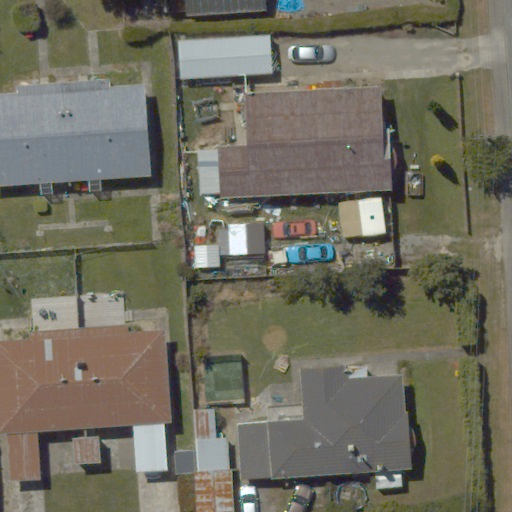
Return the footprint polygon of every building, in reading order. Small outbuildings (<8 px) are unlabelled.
[(161,0),(163,16),(262,12),(261,0),(161,0)] [(275,33),(181,35),(183,78),(276,76),(275,33)] [(143,83),(0,91),(0,182),(148,175),(143,83)] [(385,93),(247,95),(250,160),(220,162),(222,199),(389,192),(385,93)] [(159,325),(0,331),(0,381),(2,431),(4,481),(39,480),(38,429),(73,428),(74,464),(101,463),(100,427),(133,426),(135,476),(164,475),(163,425),(159,325)] [(233,424),(236,481),(419,469),(413,378),(351,381),(350,361),(300,364),(303,420),(233,424)] [(195,409),(195,431),(196,511),(227,511),(226,430),(221,430),(220,409),(195,409)]
